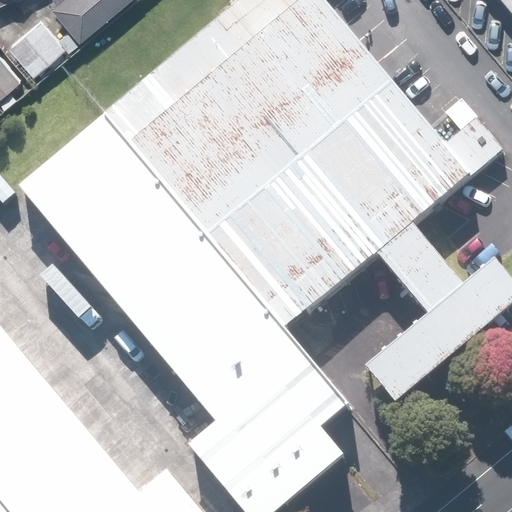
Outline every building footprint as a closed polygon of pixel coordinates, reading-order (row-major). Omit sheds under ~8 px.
[(52,0),(85,39),(131,0),(52,0)] [(249,0),(107,118),(113,125),(290,337),(383,261),(434,323),(376,371),(404,405),(511,315),(511,276),(501,264),(471,289),(421,229),(480,181),(329,0),(249,0)] [(43,19),(11,45),(37,75),(68,48),(43,19)] [(0,53),(0,97),(22,80),(0,53)] [(290,337),(113,125),(29,194),(222,427),(195,450),(246,511),(284,511),(374,439),(290,337)] [(0,511),(194,511),(165,476),(137,499),(0,334),(0,511)]
